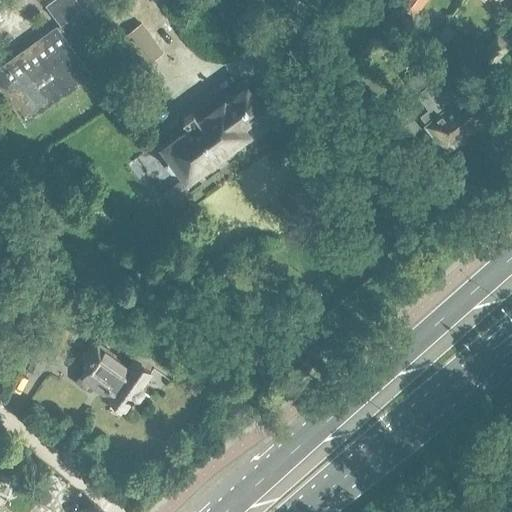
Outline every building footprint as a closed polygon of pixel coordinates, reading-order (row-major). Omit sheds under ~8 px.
[(53,0),(46,5),(61,25),(76,14),(76,12),(81,8),(75,0),(53,0)] [(261,9),(267,0),(243,0),(239,5),(252,15),(258,6),(261,9)] [(403,0),(400,5),(415,17),(427,0),(403,0)] [(61,25),(0,68),(0,84),(27,122),(91,75),(78,57),(91,48),(102,40),(89,22),(91,20),(81,8),(76,12),(76,14),(61,25)] [(489,70),(511,47),(500,34),(476,56),(489,70)] [(457,86),(453,81),(445,71),(431,81),(439,91),(471,131),(495,111),(476,86),(474,88),(467,79),(457,86)] [(277,126),(296,111),(277,86),(276,87),(272,81),(253,95),(248,88),(225,104),(224,103),(200,121),(194,113),(184,121),(190,129),(165,147),(172,157),(169,160),(169,165),(174,171),(179,172),(183,171),(188,178),(193,175),(196,175),(202,171),(202,169),(206,165),(200,158),(224,141),(229,148),(235,144),(236,145),(243,140),(243,137),(247,134),(242,126),(264,110),(277,126)] [(471,131),(439,91),(431,81),(418,91),(425,101),(431,109),(422,116),(428,123),(426,125),(446,150),(471,131)] [(43,320),(32,346),(58,356),(68,330),(43,320)] [(101,393),(126,409),(131,401),(140,400),(144,394),(142,385),(151,373),(130,359),(128,361),(95,338),(82,357),(90,362),(77,381),(86,387),(89,382),(103,391),(101,393)]
